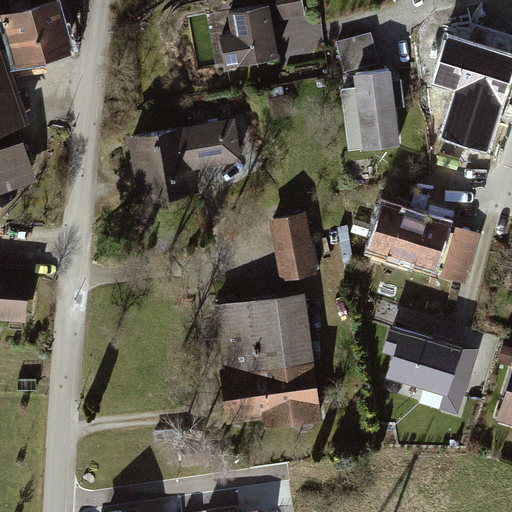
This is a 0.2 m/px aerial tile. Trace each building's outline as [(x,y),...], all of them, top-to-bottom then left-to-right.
[(307,15),(303,0),(272,0),(274,7),(234,15),(237,32),(225,35),(232,69),(285,59),(278,20),(307,15)] [(67,3),(9,17),(22,70),(79,57),(67,3)] [(0,136),(34,125),(0,25),(0,136)] [(511,41),(468,27),(453,32),(440,71),(464,79),(448,128),(485,139),(511,54),(511,41)] [(375,34),(339,43),(347,76),(383,66),(375,34)] [(398,71),(360,76),(369,150),(407,146),(398,71)] [(240,119),(132,138),(144,205),(204,194),(200,169),(247,161),(240,119)] [(29,140),(0,149),(0,198),(44,184),(29,140)] [(455,225),(389,203),(374,249),(440,271),(455,225)] [(301,216),(267,220),(275,275),(309,271),(301,216)] [(485,234),(462,228),(448,277),(471,284),(485,234)] [(0,321),(30,324),(35,261),(0,257),(0,321)] [(313,294),(218,304),(231,422),(266,418),(267,427),(326,420),(313,294)] [(460,354),(393,332),(386,353),(397,357),(392,373),(447,391),(460,354)] [(511,387),(502,420),(511,422),(511,387)]
